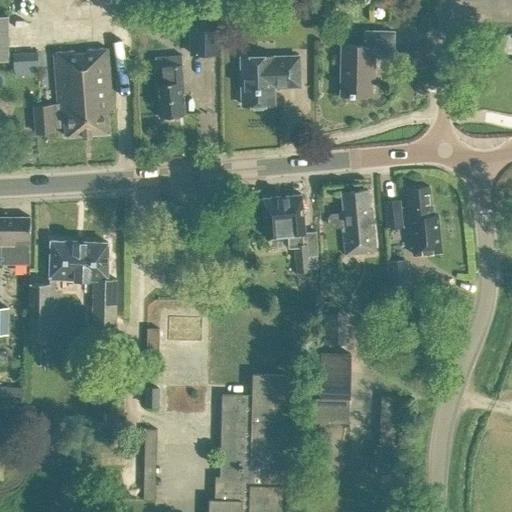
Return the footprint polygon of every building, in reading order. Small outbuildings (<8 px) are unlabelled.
[(220,54),(219,5),(189,5),(190,54),(220,54)] [(394,31),(365,30),(364,45),(342,45),(341,94),(350,94),(350,95),(354,95),(354,94),(371,95),(371,68),(373,68),(374,56),(393,56),(394,31)] [(53,52),(57,104),(34,106),(36,132),(54,131),(53,127),(64,126),(65,136),(83,134),(83,135),(91,135),(91,134),(109,132),(107,110),(112,109),(107,50),(91,52),(91,50),(53,52)] [(22,70),(44,69),(43,54),(21,55),(22,70)] [(154,56),(155,66),(183,64),(182,54),(154,56)] [(300,87),(299,56),(273,56),(241,56),(242,104),(274,104),(274,88),(300,87)] [(159,117),(185,114),(183,94),(185,93),(183,64),(155,66),(159,117)] [(438,214),(434,215),(433,205),(431,205),(429,186),(422,186),(420,184),(414,185),(412,188),(407,188),(414,255),(442,252),(438,214)] [(367,189),(342,192),(344,210),(341,211),(341,212),(330,213),(327,217),(328,224),(332,228),(342,227),(345,254),(376,251),(371,208),(368,208),(367,189)] [(265,236),(288,234),(289,246),(294,246),(296,271),(310,270),(309,255),(317,255),(316,231),(305,232),(301,194),(262,197),(265,236)] [(403,227),(400,199),(383,200),(385,228),(403,227)] [(30,216),(0,216),(0,247),(1,247),(1,263),(29,263),(29,243),(30,243),(30,216)] [(51,240),(49,277),(49,284),(30,283),(29,332),(58,333),(59,288),(56,288),(56,277),(94,279),(92,322),(116,322),(117,279),(107,279),(108,242),(51,240)] [(410,284),(407,258),(385,261),(388,286),(410,284)] [(0,334),(10,334),(10,307),(0,307),(0,334)] [(322,320),(323,352),(350,352),(350,320),(322,320)] [(321,404),(349,404),(349,370),(321,370),(321,404)] [(209,499),(208,511),(281,511),(282,485),(280,485),(280,462),(283,462),(285,374),(253,373),(252,394),(222,394),(220,468),(226,469),(226,476),(215,476),(215,499),(209,499)] [(0,400),(23,403),(25,387),(0,384),(0,400)] [(145,387),(145,405),(158,405),(158,387),(145,387)] [(387,390),(385,442),(403,442),(405,391),(387,390)] [(151,426),(150,471),(161,471),(162,426),(151,426)]
